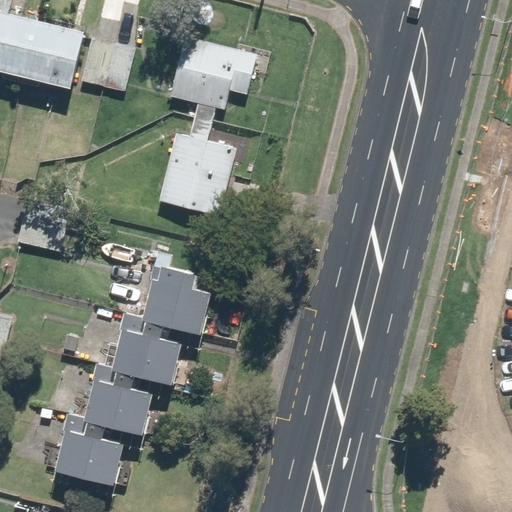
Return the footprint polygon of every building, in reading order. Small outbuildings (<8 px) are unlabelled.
[(0,16),(0,75),(67,91),(80,35),(0,16)] [(136,43),(90,31),(77,81),(123,94),(136,43)] [(168,133),(173,135),(157,202),(217,216),(233,150),(205,143),(213,113),(224,115),(229,94),(244,97),(254,55),(181,38),(167,97),(195,103),(192,115),(173,110),(168,133)] [(66,212),(24,205),(17,246),(60,253),(66,212)] [(171,255),(152,252),(141,325),(200,334),(205,296),(189,293),(192,274),(169,271),(171,255)] [(12,313),(0,310),(0,368),(1,369),(12,313)] [(178,346),(116,332),(106,374),(168,388),(178,346)] [(149,397),(87,384),(78,425),(140,438),(149,397)] [(120,446),(60,432),(50,474),(110,488),(120,446)] [(226,511),(232,493),(208,486),(201,511),(226,511)]
